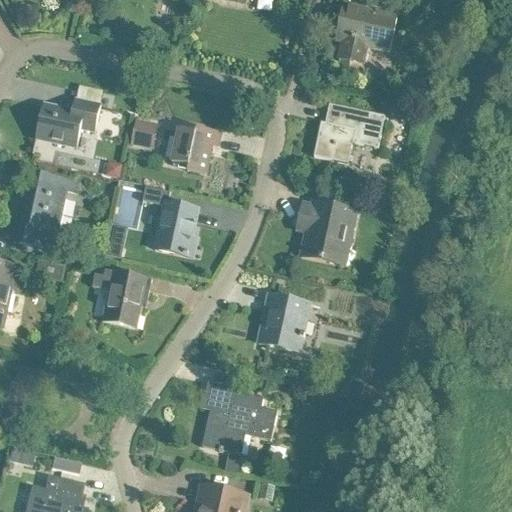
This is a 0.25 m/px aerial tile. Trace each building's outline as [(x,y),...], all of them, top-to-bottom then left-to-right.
[(78,14),(80,2),(69,0),(68,0),(66,11),(78,14)] [(385,51),(388,39),(392,19),(346,9),(341,36),(346,37),(341,59),(363,63),(366,47),(385,51)] [(113,95),(114,83),(90,81),(89,93),(113,95)] [(100,109),(75,104),(76,102),(75,101),(72,115),(44,109),(44,107),(36,141),(37,141),(37,139),(78,148),(82,130),(96,133),(101,107),(100,107),(100,109)] [(378,150),(385,118),(329,106),(325,126),(321,125),(314,159),(349,166),(354,145),(378,150)] [(152,152),(158,127),(137,122),(132,147),(152,152)] [(221,135),(196,130),(195,135),(179,131),(175,151),(172,164),(187,168),(186,173),(206,177),(212,148),(218,150),(221,135)] [(119,181),(122,167),(108,164),(105,178),(119,181)] [(76,195),(78,186),(29,175),(25,193),(28,194),(17,243),(13,242),(13,243),(42,249),(46,231),(59,234),(68,193),(76,195)] [(194,260),(194,259),(188,258),(198,212),(167,205),(170,194),(145,189),(142,204),(165,208),(155,252),(194,260)] [(391,223),(401,213),(392,201),(380,212),(391,223)] [(357,214),(313,205),(312,208),(304,206),(300,222),(298,229),(298,232),(306,234),(301,259),(339,267),(348,229),(353,230),(357,214)] [(16,293),(21,270),(0,265),(0,330),(3,331),(7,312),(11,292),(16,293)] [(152,282),(106,272),(105,277),(95,275),(93,288),(109,292),(102,324),(137,332),(144,299),(148,300),(152,282)] [(300,354),(311,306),(269,297),(263,321),(268,322),(263,344),(259,343),(258,345),(300,354)] [(362,398),(365,385),(351,382),(348,395),(362,398)] [(246,402),(237,400),(238,395),(220,391),(215,413),(211,412),(203,449),(219,452),(219,453),(223,454),(223,453),(247,458),(251,438),(272,443),(278,413),(262,409),(264,401),(246,397),(246,402)] [(51,471),(78,477),(81,465),(53,459),(51,471)] [(81,497),(84,486),(47,478),(44,492),(31,489),(26,511),(87,511),(82,510),(84,498),(81,497)] [(244,511),(248,497),(202,488),(196,511),(244,511)]
